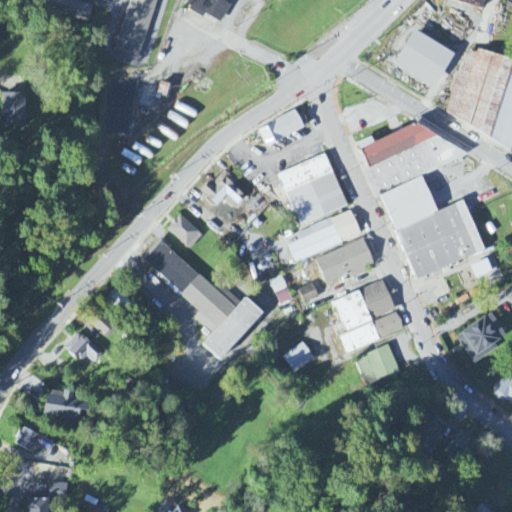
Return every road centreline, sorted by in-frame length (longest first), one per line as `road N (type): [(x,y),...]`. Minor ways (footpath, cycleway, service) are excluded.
road 1 (residential): [(0,411),(37,342),(190,172),(336,59),(396,0)]
road 2 (residential): [(511,436),(434,357),(309,77)]
road 3 (residential): [(511,165),(336,59)]
